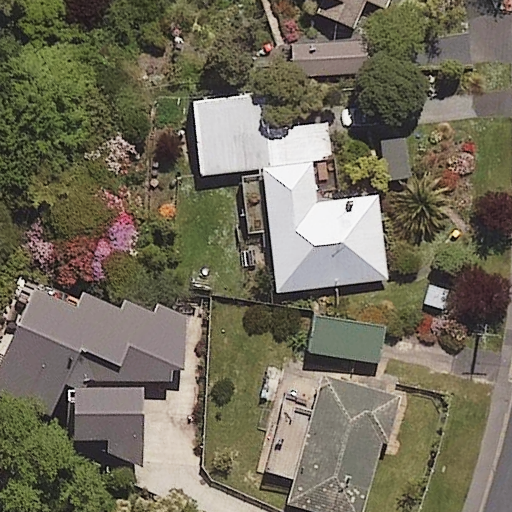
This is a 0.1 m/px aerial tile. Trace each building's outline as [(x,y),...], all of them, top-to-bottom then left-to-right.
[(323,0),(318,12),(356,28),(368,0),(389,8),(391,0),(323,0)] [(367,102),(269,112),(268,96),(196,103),(203,176),(268,169),(280,291),(389,281),(381,198),(320,204),(315,162),(334,160),(332,133),(369,129),(367,102)] [(0,392),(55,418),(71,379),(189,376),(188,317),(113,307),(88,295),(83,307),(24,279),(0,330),(0,353),(9,358),(0,378),(0,392)] [(382,363),(387,327),(318,319),(314,354),(382,363)] [(316,511),(366,511),(398,401),(329,382),(295,506),(316,511)] [(147,391),(83,395),(79,447),(108,444),(109,458),(137,474),(152,474),(147,391)]
